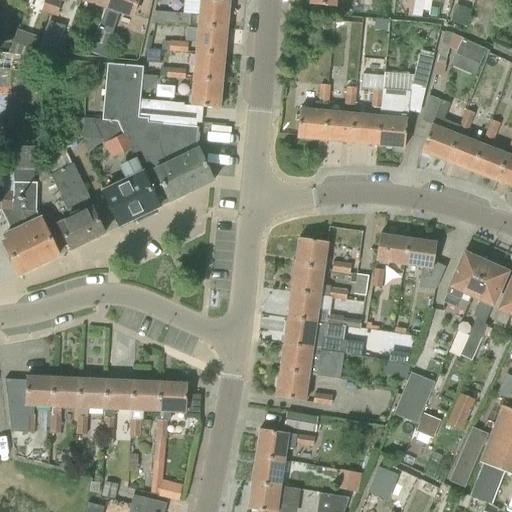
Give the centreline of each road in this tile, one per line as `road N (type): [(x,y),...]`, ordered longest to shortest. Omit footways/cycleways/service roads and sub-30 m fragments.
road 1 (residential): [(511,227),(392,195),(255,206)]
road 2 (residential): [(0,318),(109,294),(241,339)]
road 3 (residential): [(255,206),(271,0)]
road 4 (residential): [(208,511),(241,339)]
road 5 (residential): [(241,339),(255,206)]
